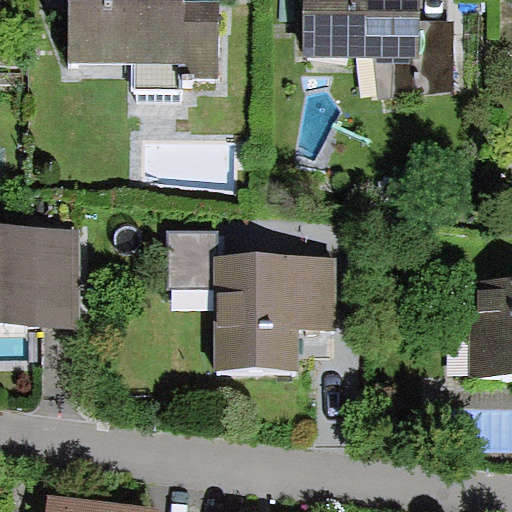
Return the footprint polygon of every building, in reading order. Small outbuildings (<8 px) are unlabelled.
[(185,0),(64,0),(66,66),(129,64),(130,84),(224,82),(222,0),(221,0),(186,1),(185,0)] [(422,0),(304,0),(304,48),(422,49),(422,0)] [(72,208),(0,208),(0,310),(73,310),(72,208)] [(330,237),(198,234),(195,358),(327,361),(330,237)] [(511,290),(467,290),(468,387),(511,387),(511,290)] [(140,511),(44,500),(42,511),(140,511)]
